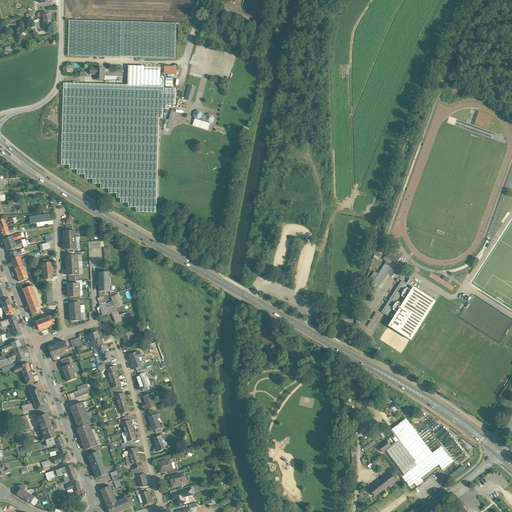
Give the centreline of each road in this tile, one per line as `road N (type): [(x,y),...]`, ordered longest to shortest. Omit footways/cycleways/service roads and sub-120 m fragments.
road 1 (primary): [(42,180),(423,399),(497,452)]
road 2 (residential): [(66,331),(97,322),(117,338),(158,488),(161,507),(148,511)]
road 3 (residential): [(33,344),(95,505)]
road 4 (residential): [(17,113),(44,105),(60,81),(62,0)]
